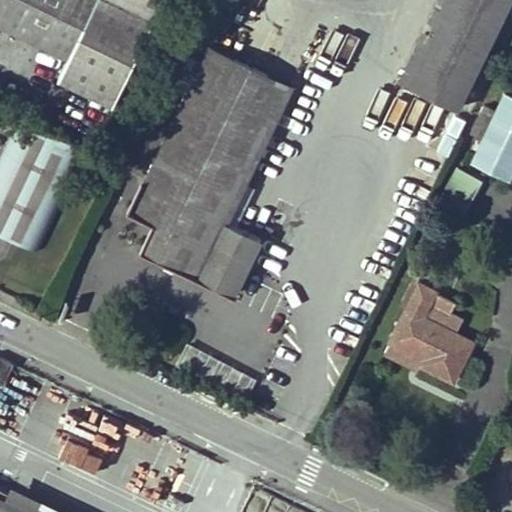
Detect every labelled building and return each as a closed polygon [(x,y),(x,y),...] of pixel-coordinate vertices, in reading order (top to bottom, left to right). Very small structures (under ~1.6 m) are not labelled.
[(0,0),(0,20),(70,54),(96,0),(0,0)] [(511,0),(450,0),(409,80),(460,105),(511,0)] [(211,45),(132,206),(158,219),(145,247),(167,258),(177,263),(222,286),(250,229),(228,219),(285,102),(290,105),(299,88),(211,45)] [(511,78),(498,109),(487,104),(474,131),(484,136),(473,159),(511,178),(511,177),(511,78)] [(89,148),(21,115),(0,158),(0,228),(40,249),(89,148)] [(469,198),(482,176),(456,161),(444,183),(469,198)] [(250,229),(222,286),(233,291),(261,234),(250,229)] [(177,263),(167,258),(163,266),(173,271),(177,263)] [(423,315),(435,290),(421,283),(391,338),(426,356),(423,363),(454,378),(473,341),(423,315)] [(0,381),(4,384),(13,367),(0,360),(0,381)] [(70,437),(63,452),(104,470),(111,455),(70,437)] [(46,511),(0,489),(0,511),(46,511)]
